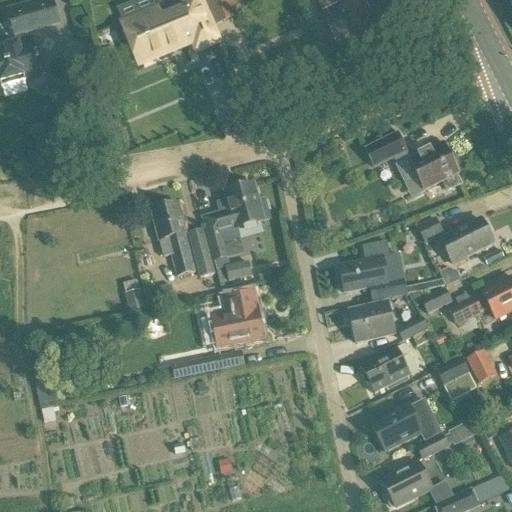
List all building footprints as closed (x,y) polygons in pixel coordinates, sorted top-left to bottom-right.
[(0,87),(42,77),(42,75),(46,74),(39,51),(35,52),(32,40),(28,41),(26,33),(60,24),(53,0),(48,0),(8,11),(15,36),(17,36),(19,43),(6,47),(7,53),(0,54),(0,87)] [(157,9),(122,24),(139,66),(193,44),(197,53),(220,43),(215,30),(201,0),(181,0),(185,8),(161,18),(157,9)] [(201,0),(215,30),(241,19),(233,0),(201,0)] [(318,0),(338,45),(376,30),(363,0),(318,0)] [(397,135),(365,152),(375,170),(395,159),(399,168),(398,168),(406,184),(418,178),(425,192),(443,183),(448,192),(462,186),(457,176),(459,175),(457,172),(459,169),(456,163),(452,162),(444,145),(431,152),(430,150),(419,155),(420,157),(410,162),(406,154),(407,153),(397,135)] [(340,158),(314,167),(320,186),(316,187),(320,201),(325,200),(326,205),(347,198),(349,204),(369,197),(361,170),(345,175),(340,158)] [(225,194),(228,203),(218,205),(221,214),(202,219),(213,263),(226,259),(222,243),(237,238),(235,230),(268,221),(264,204),(258,205),(254,186),(225,194)] [(178,206),(152,212),(164,258),(172,256),(178,278),(195,274),(185,236),(185,235),(178,206)] [(435,221),(418,230),(426,246),(444,237),(435,221)] [(454,236),(442,242),(454,267),(468,260),(467,258),(493,245),(492,242),(493,238),(491,233),(487,232),(481,221),(453,235),(454,236)] [(202,231),(188,235),(201,279),(215,275),(202,231)] [(383,259),(340,267),(343,282),(338,283),(340,292),(344,291),(345,295),(371,290),(373,303),(407,296),(406,289),(404,282),(388,285),(383,259)] [(249,265),(227,269),(230,282),(252,278),(249,265)] [(459,307),(449,312),(456,327),(490,310),(496,321),(511,313),(511,280),(470,302),(467,295),(455,301),(459,307)] [(443,281),(406,289),(407,296),(411,295),(418,294),(446,288),(443,281)] [(147,308),(157,305),(153,290),(153,288),(143,291),(147,308)] [(445,290),(422,302),(428,316),(451,304),(445,290)] [(130,313),(145,309),(140,291),(126,295),(130,313)] [(228,313),(212,316),(218,350),(265,341),(255,293),(226,299),(228,313)] [(388,303),(349,312),(356,345),(395,336),(388,303)] [(209,338),(204,314),(193,317),(198,341),(209,338)] [(422,319),(397,332),(402,341),(427,328),(422,319)] [(428,331),(412,338),(417,348),(433,340),(428,331)] [(439,349),(447,345),(442,336),(434,340),(439,349)] [(395,347),(359,365),(375,396),(410,378),(395,347)] [(484,354),(467,362),(479,386),(496,377),(484,354)] [(221,358),(171,368),(174,381),(223,371),(221,358)] [(462,361),(437,374),(444,388),(469,375),(462,361)] [(55,403),(53,393),(48,369),(33,372),(40,408),(55,405),(55,403)] [(415,410),(411,412),(408,407),(371,426),(386,455),(422,436),(425,442),(441,434),(424,402),(414,408),(415,410)] [(488,441),(496,437),(493,430),(485,434),(488,441)] [(511,434),(500,441),(511,465),(511,434)] [(443,438),(418,451),(423,461),(449,449),(443,438)] [(418,465),(382,483),(396,510),(432,491),(418,465)] [(471,491),(435,508),(436,511),(468,511),(478,508),(478,507),(511,492),(504,477),(471,492),(471,491)] [(376,494),(360,497),(363,510),(378,507),(376,494)]
